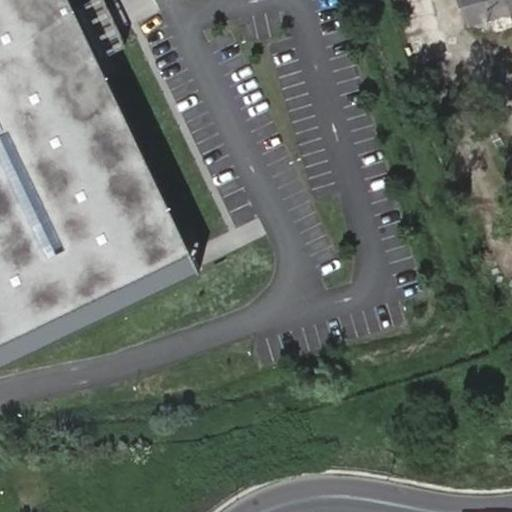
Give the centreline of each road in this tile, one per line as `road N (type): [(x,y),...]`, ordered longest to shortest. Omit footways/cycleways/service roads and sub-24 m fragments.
road 1 (tertiary): [(443,511),(354,496),(314,497),(264,511)]
road 2 (unknown): [(511,246),(481,184),(473,97)]
